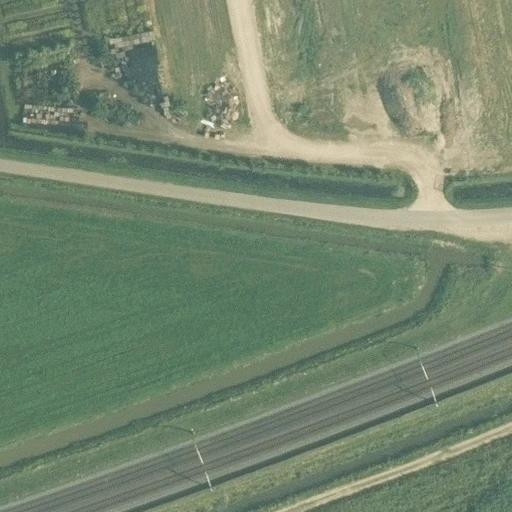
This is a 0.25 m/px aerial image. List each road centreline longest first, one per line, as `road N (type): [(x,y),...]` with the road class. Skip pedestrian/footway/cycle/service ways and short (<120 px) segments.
road 1 (unclassified): [(0,164),(328,213),(511,222)]
road 2 (track): [(511,427),(289,511)]
